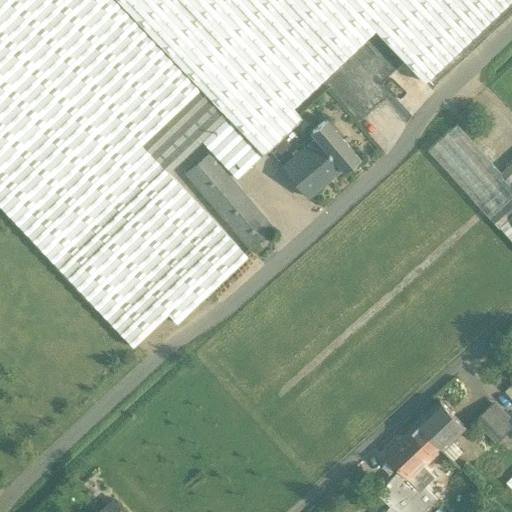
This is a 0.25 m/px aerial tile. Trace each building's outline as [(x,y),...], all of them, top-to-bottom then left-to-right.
[(0,0),(0,207),(132,348),(167,315),(176,324),(246,258),(167,174),(201,141),(236,178),(261,154),(260,153),(296,119),(287,109),(372,28),(423,82),(509,0),(0,0)] [(279,166),(305,197),(338,170),(340,172),(357,158),(324,119),(308,132),(313,138),(279,166)] [(511,161),(499,173),(455,125),(425,152),(511,245),(511,161)] [(273,227),(208,152),(183,173),(247,248),(273,227)] [(439,401),(417,422),(443,449),(465,428),(439,401)] [(473,421),(495,443),(508,430),(486,408),(473,421)] [(443,449),(417,422),(384,453),(399,469),(377,494),(391,506),(385,511),(423,511),(435,501),(423,488),(433,479),(423,468),(443,449)]
